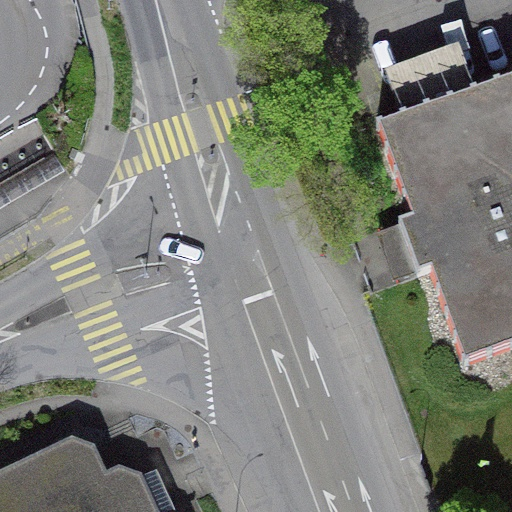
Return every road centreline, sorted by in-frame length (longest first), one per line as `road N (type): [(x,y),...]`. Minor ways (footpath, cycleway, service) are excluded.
road 1 (tertiary): [(239,248),(343,511)]
road 2 (tertiary): [(161,0),(239,248)]
road 3 (residential): [(239,248),(85,297),(0,336)]
